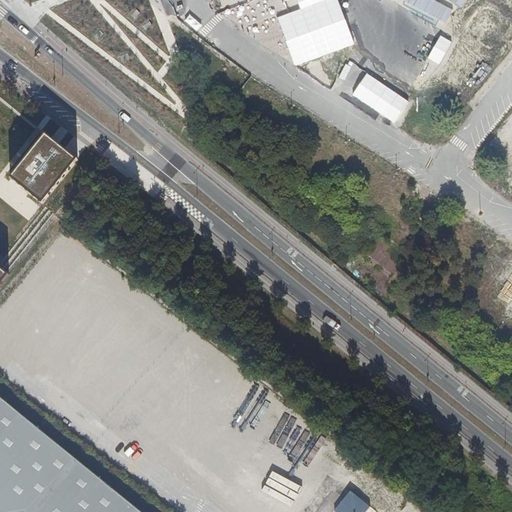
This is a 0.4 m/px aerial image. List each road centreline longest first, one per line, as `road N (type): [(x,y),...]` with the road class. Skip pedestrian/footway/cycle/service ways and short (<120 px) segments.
road 1 (primary): [(511,436),(0,9)]
road 2 (primary): [(0,55),(141,160),(511,465)]
road 3 (unknown): [(195,511),(32,383)]
